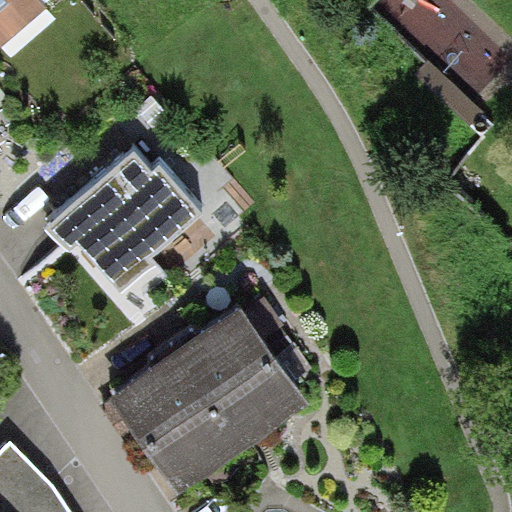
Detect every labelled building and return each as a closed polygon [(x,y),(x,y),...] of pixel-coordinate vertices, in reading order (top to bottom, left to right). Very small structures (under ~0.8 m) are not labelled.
[(0,0),(0,39),(45,0),(0,0)] [(154,151),(135,130),(46,210),(71,238),(77,232),(122,282),(158,250),(150,241),(204,193),(160,145),(154,151)] [(242,285),(177,331),(247,428),(311,382),(242,285)] [(180,475),(247,428),(177,331),(111,378),(180,475)] [(0,511),(80,511),(54,473),(11,429),(0,440),(0,511)]
